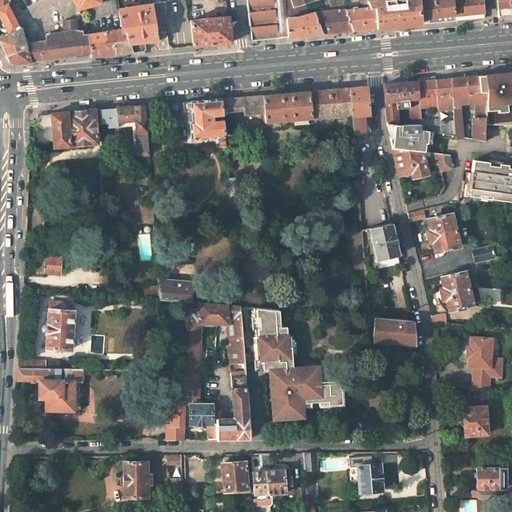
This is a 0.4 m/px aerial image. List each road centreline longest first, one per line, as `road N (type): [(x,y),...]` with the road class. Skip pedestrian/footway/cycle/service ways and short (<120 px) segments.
road 1 (unclassified): [(2,451),(436,439)]
road 2 (unclassified): [(436,439),(425,325),(373,65)]
road 3 (primary): [(4,90),(32,97),(373,65)]
road 4 (secondary): [(2,451),(4,90)]
road 5 (primary): [(240,59),(28,79),(4,90)]
road 6 (primary): [(511,34),(371,47)]
road 7 (unknown): [(396,198),(430,200),(454,191),(472,154),(511,159)]
road 8 (primary): [(373,65),(511,51)]
road 9 (primary): [(371,47),(240,59)]
